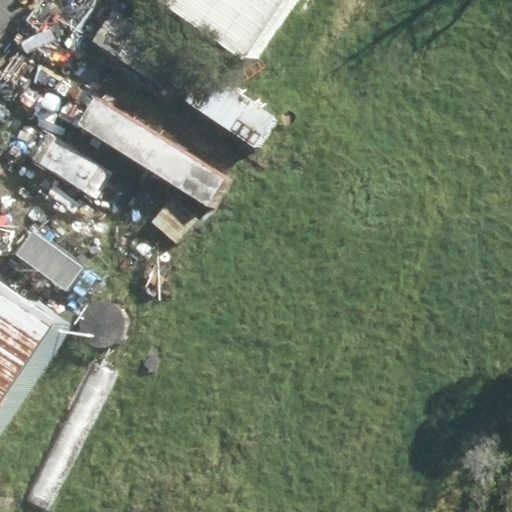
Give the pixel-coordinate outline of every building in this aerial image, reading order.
[(187,0),(269,59),(311,0),(187,0)] [(131,15),(111,43),(192,101),(213,73),(131,15)] [(223,71),(200,104),(268,151),(291,117),(223,71)] [(189,182),(165,164),(146,190),(170,207),(189,182)] [(0,249),(0,461),(99,318),(0,249)] [(27,503),(45,511),(48,511),(119,375),(99,365),(27,503)]
